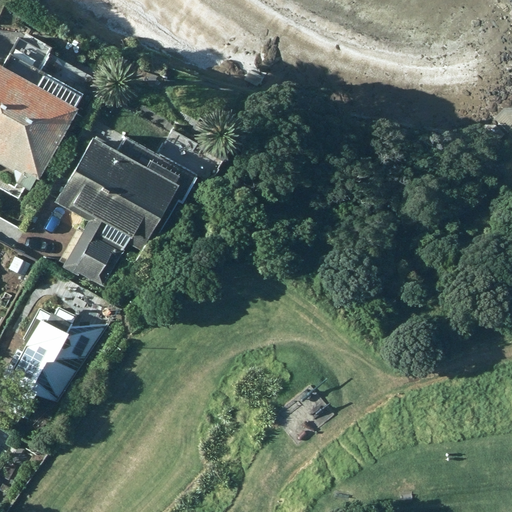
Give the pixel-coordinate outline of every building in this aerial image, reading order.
[(0,67),(0,89),(68,127),(83,98),(11,59),(5,70),(0,67)] [(0,89),(0,130),(50,159),(68,127),(0,89)] [(490,135),(497,143),(505,136),(497,128),(490,135)] [(33,192),(50,159),(0,130),(0,163),(15,172),(19,185),(33,192)] [(201,181),(215,155),(167,130),(153,155),(115,135),(109,146),(83,132),(46,202),(81,221),(57,266),(73,275),(75,273),(101,287),(125,242),(138,249),(142,242),(149,245),(172,202),(178,205),(193,177),(201,181)] [(27,263),(13,256),(6,267),(21,275),(27,263)] [(60,280),(51,275),(44,287),(54,293),(60,280)] [(42,315),(40,314),(0,393),(0,398),(24,412),(36,391),(54,401),(73,369),(53,359),(84,357),(105,325),(66,329),(74,316),(58,306),(55,312),(47,307),(42,315)]
